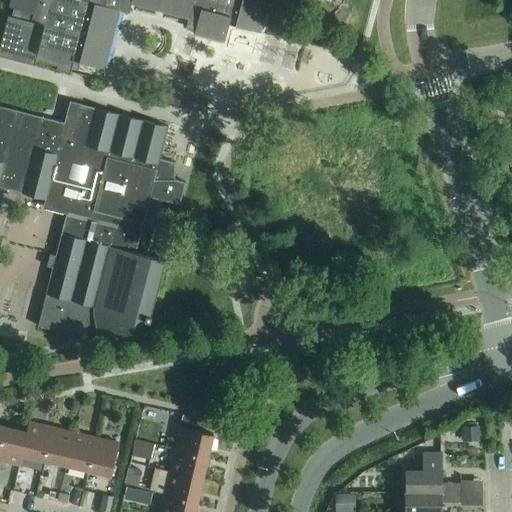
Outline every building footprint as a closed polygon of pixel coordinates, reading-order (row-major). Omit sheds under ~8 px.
[(11,0),(10,7),(14,8),(12,17),(8,15),(0,44),(0,55),(34,65),(35,61),(57,66),(56,70),(70,74),(72,67),(75,65),(79,63),(104,69),(119,11),(122,11),(126,9),(130,7),(131,4),(189,19),(188,22),(190,26),(193,30),(195,31),(194,34),(225,42),(229,25),(260,33),(268,0),(11,0)] [(158,99),(205,111),(208,100),(161,88),(158,99)] [(159,159),(168,127),(70,102),(64,123),(0,106),(0,187),(48,200),(48,202),(54,204),(61,206),(67,214),(61,235),(56,256),(50,254),(48,260),(47,266),(53,268),(37,327),(90,340),(142,330),(145,319),(150,320),(165,261),(136,253),(150,197),(179,205),(185,182),(175,180),(175,163),(159,159)] [(357,213),(351,174),(302,182),(308,220),(357,213)] [(358,258),(356,233),(326,235),(327,260),(358,258)] [(183,415),(180,427),(195,430),(197,419),(183,415)] [(22,455),(45,460),(52,427),(29,422),(26,432),(27,432),(22,455)] [(477,437),(477,425),(466,425),(467,437),(477,437)] [(0,460),(20,465),(22,455),(27,432),(26,432),(5,427),(0,447),(0,460)] [(45,460),(67,466),(74,433),(52,427),(45,460)] [(179,433),(175,449),(208,457),(213,434),(195,430),(180,427),(179,433)] [(67,466),(88,471),(96,438),(74,433),(67,466)] [(96,438),(88,471),(111,476),(119,443),(96,438)] [(141,458),(145,442),(136,440),(132,456),(141,458)] [(175,449),(170,472),(203,479),(208,457),(175,449)] [(405,471),(405,493),(460,493),(460,483),(442,483),(442,454),(423,453),(423,471),(405,471)] [(197,502),(203,479),(170,472),(155,468),(150,490),(164,494),(197,502)] [(138,487),(141,472),(129,469),(126,484),(138,487)] [(134,489),(127,487),(124,499),(131,501),(134,489)] [(405,493),(404,511),(441,511),(442,503),(460,503),(460,493),(405,493)] [(164,494),(159,511),(194,511),(197,502),(164,494)] [(100,511),(99,511),(110,511),(113,497),(103,495),(100,511)] [(335,495),(335,511),(355,511),(356,495),(335,495)]
